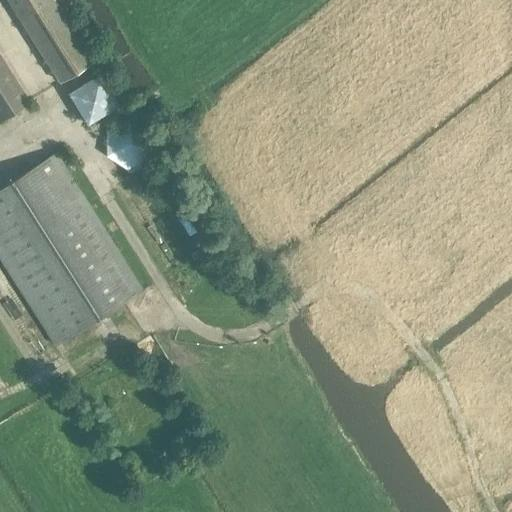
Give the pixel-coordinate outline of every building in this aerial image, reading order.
[(8,0),(60,81),(93,60),(55,0),(8,0)] [(0,120),(31,100),(0,50),(0,120)] [(86,120),(119,106),(104,72),(72,85),(86,120)] [(128,121),(106,132),(106,157),(127,170),(148,158),(149,133),(128,121)] [(0,256),(56,345),(143,290),(57,154),(0,189),(0,256)]
